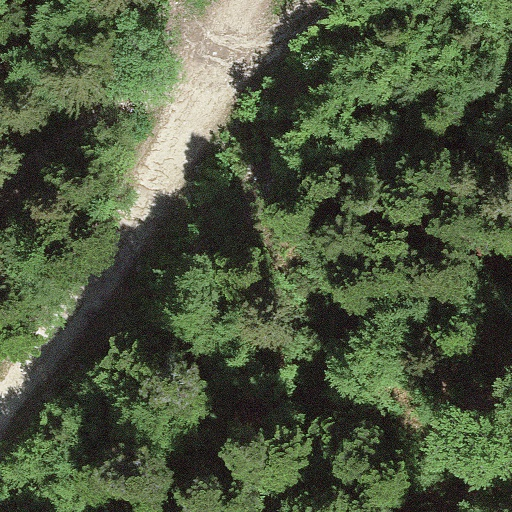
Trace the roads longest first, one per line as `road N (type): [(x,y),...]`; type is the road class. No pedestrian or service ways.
road 1 (track): [(0,389),(259,0)]
road 2 (track): [(0,197),(245,18),(306,0)]
